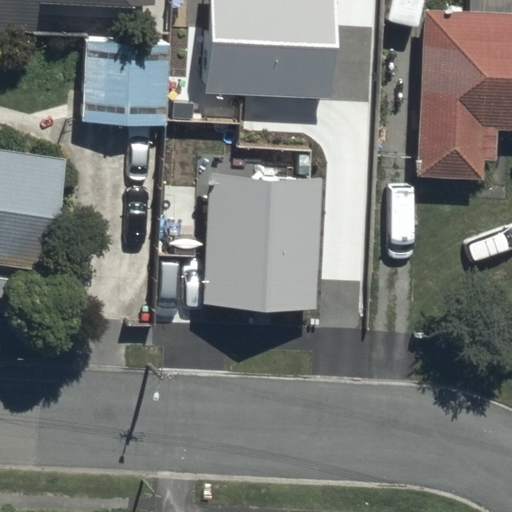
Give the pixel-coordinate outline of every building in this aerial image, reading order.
[(138,0),(0,0),(0,11),(138,17),(138,0)] [(332,0),(206,0),(203,96),(329,99),(332,0)] [(511,134),(511,16),(423,13),(416,176),(489,179),(491,134),(511,134)] [(161,38),(77,35),(77,117),(159,120),(161,38)] [(0,157),(0,271),(38,277),(55,166),(0,157)] [(322,181),(211,176),(205,304),(316,308),(322,181)]
